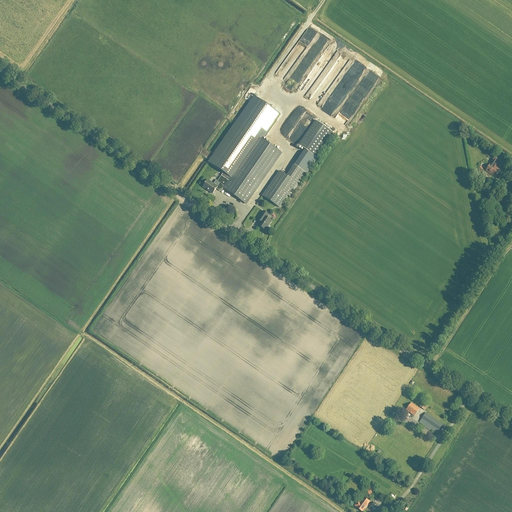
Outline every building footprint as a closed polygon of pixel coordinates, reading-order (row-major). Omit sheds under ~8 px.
[(291,118),(298,123),(302,117),(296,112),(291,118)] [(332,132),(316,121),(299,145),(315,157),(332,132)] [(282,153),(259,137),(237,122),(210,161),(228,174),(225,178),(229,180),(225,186),(223,188),(246,204),(282,153)] [(500,166),(504,160),(496,155),(492,161),(493,161),(491,164),(490,163),(486,170),(495,177),(500,169),(496,167),(498,164),(500,166)] [(294,165),(286,176),(280,171),(263,196),(279,207),(288,195),(291,197),(307,174),(294,165)] [(213,194),(220,183),(225,186),(229,180),(225,178),(221,175),(218,181),(216,180),(214,184),(208,180),(203,187),(213,194)] [(507,192),(502,198),(507,201),(508,201),(511,198),(510,197),(511,195),(507,192)] [(272,221),(267,217),(269,214),(264,211),(258,220),(261,222),(258,225),(265,230),(272,221)] [(428,406),(422,402),(419,406),(425,410),(428,406)] [(415,416),(420,408),(412,403),(406,410),(415,416)] [(437,433),(443,424),(426,413),(420,422),(426,426),(425,427),(427,428),(426,428),(430,431),(431,430),(437,433)] [(370,502),(364,497),(360,503),(358,501),(355,506),(357,507),(356,507),(362,511),(370,502)] [(375,511),(380,507),(375,503),(370,509),(373,511),(375,511)]
